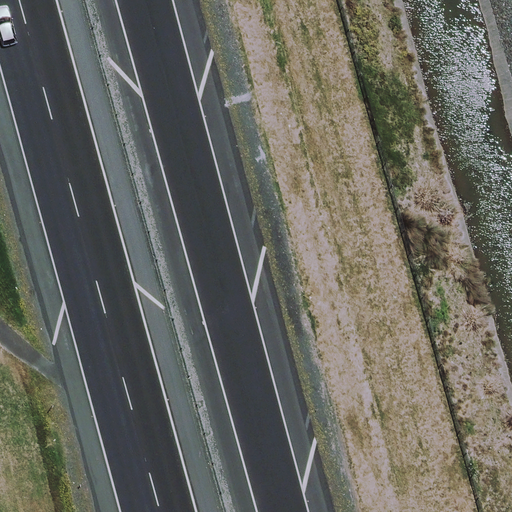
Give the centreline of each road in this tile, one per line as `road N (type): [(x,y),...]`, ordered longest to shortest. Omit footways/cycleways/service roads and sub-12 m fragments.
road 1 (motorway): [(159,511),(17,0)]
road 2 (motorway): [(147,0),(284,511)]
